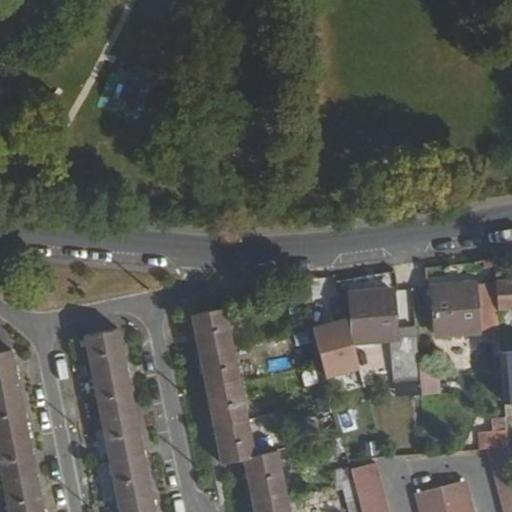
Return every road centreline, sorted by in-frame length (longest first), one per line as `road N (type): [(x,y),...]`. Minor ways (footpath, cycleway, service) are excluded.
road 1 (tertiary): [(511,215),(336,245),(223,250)]
road 2 (tertiary): [(223,250),(0,232)]
road 3 (residential): [(203,511),(188,490),(152,303)]
road 4 (residential): [(37,325),(76,511)]
road 5 (residential): [(409,511),(399,471),(481,462),(494,511)]
